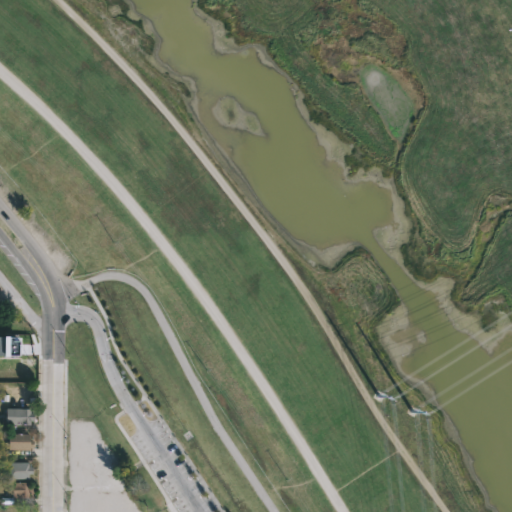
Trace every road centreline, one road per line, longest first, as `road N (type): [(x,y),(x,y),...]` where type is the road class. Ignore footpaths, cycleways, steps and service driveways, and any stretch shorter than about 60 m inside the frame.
road 1 (track): [(0,68),(185,271),(341,511)]
road 2 (residential): [(49,511),(52,338)]
